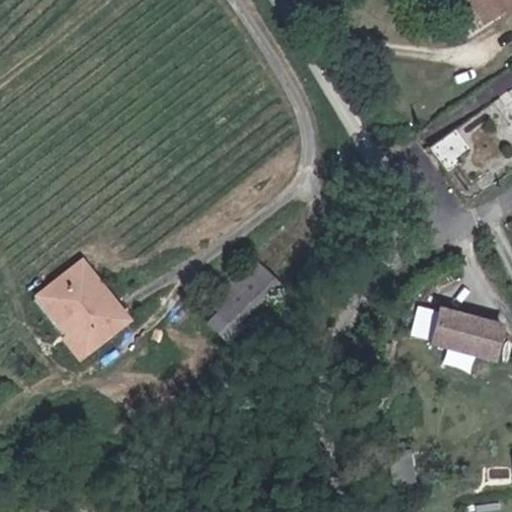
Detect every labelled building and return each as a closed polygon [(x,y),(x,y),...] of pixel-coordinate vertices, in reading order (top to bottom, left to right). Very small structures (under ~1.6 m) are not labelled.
[(511,0),(464,0),(482,24),(511,2),(511,0)] [(472,149),(460,132),(434,151),(446,167),(472,149)] [(128,318),(81,261),(33,299),(81,357),(128,318)] [(242,333),(282,291),(251,261),(210,302),(221,313),(242,333)] [(428,342),(448,349),(444,360),(473,370),(478,355),(495,360),(507,323),(442,302),(428,342)] [(242,333),(221,313),(211,323),(231,343),(242,333)] [(406,450),(384,453),(387,488),(410,484),(406,450)]
